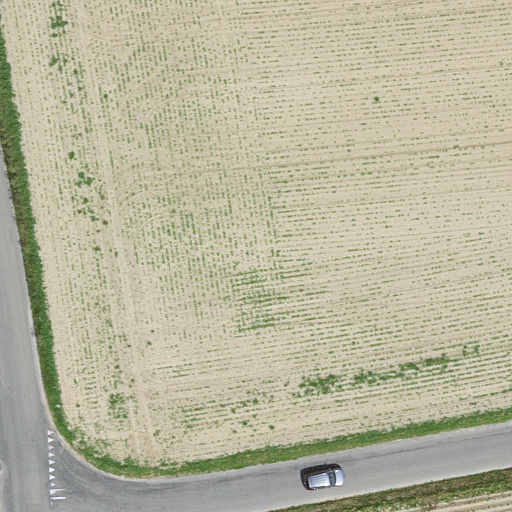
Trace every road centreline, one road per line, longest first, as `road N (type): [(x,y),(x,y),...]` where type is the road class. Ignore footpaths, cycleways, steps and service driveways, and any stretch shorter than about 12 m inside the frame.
road 1 (tertiary): [(27,501),(178,501),(511,443)]
road 2 (tertiary): [(27,501),(0,271)]
